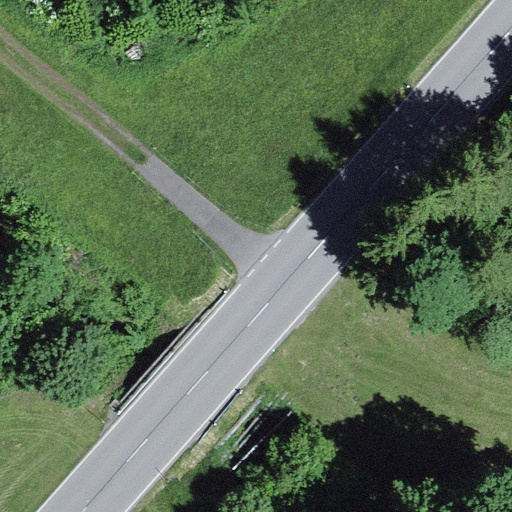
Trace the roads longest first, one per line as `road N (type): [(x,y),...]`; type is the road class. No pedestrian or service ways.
road 1 (secondary): [(511,28),(85,511)]
road 2 (track): [(0,33),(46,81),(288,281)]
